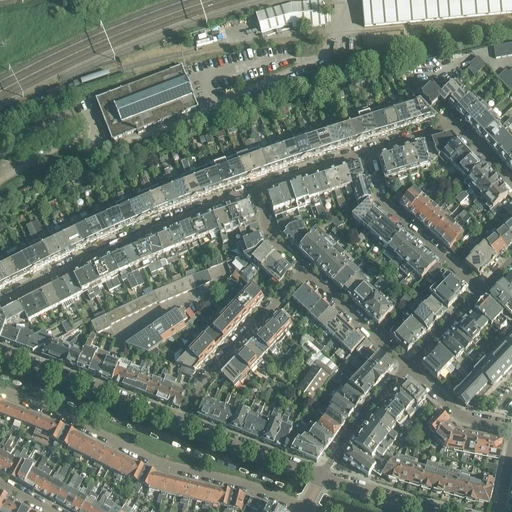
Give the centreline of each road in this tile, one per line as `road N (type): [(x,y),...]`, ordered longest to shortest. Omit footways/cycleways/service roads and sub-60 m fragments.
road 1 (residential): [(0,391),(146,458),(300,511)]
road 2 (residential): [(0,300),(147,229),(255,189)]
road 3 (residential): [(187,420),(0,348)]
road 4 (residential): [(187,420),(202,381),(304,269)]
road 5 (residential): [(479,291),(382,201),(367,151)]
road 6 (residential): [(367,151),(453,123),(511,187)]
road 7 (residential): [(321,474),(187,420)]
road 8 (residential): [(304,269),(407,367)]
road 9 (residential): [(407,367),(321,474)]
road 10 (residential): [(447,511),(321,474)]
road 11 (residential): [(407,367),(463,418),(511,428)]
